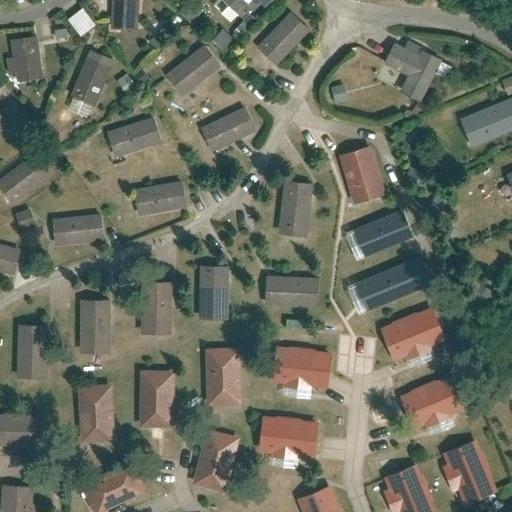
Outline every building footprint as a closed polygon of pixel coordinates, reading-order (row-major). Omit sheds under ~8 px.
[(141,30),(142,0),(115,0),(114,29),(141,30)] [(267,10),(276,0),(224,0),(246,21),(261,5),(267,10)] [(71,17),(84,34),(100,22),(86,5),(71,17)] [(311,31),(293,12),(258,48),(277,66),(311,31)] [(39,37),(15,40),(20,84),(44,81),(39,37)] [(224,68),(207,45),(167,74),(184,97),(224,68)] [(403,92),(422,102),(444,62),(423,51),(419,57),(399,46),(388,64),(411,77),(403,92)] [(117,61),(92,52),(72,101),(97,111),(117,61)] [(511,98),(463,119),(474,145),(511,128),(511,98)] [(256,132),(245,108),(202,127),(213,151),(256,132)] [(0,135),(11,128),(0,112),(0,135)] [(162,144),(155,116),(107,130),(115,157),(162,144)] [(369,146),(339,155),(354,202),(384,192),(369,146)] [(0,184),(0,188),(13,206),(52,177),(36,157),(0,184)] [(316,186),(286,182),(280,232),(310,235),(316,186)] [(180,184),(135,189),(138,215),(183,210),(180,184)] [(404,211),(355,231),(365,255),(414,236),(404,211)] [(104,216),(54,220),(59,247),(106,242),(104,216)] [(0,274),(17,278),(23,248),(0,243),(0,274)] [(424,255),(362,280),(373,308),(435,283),(424,255)] [(202,311),(230,311),(230,271),(202,270),(202,311)] [(321,277),(270,275),(270,307),(321,308),(321,277)] [(175,283),(143,283),(143,333),(174,333),(175,283)] [(111,301),(83,300),(81,352),(109,353),(111,301)] [(446,340),(433,306),(381,326),(394,360),(446,340)] [(42,324),(15,324),(14,371),(42,371),(42,324)] [(239,347),(207,348),(209,402),(240,401),(239,347)] [(312,388),(331,390),(335,353),(276,347),(272,384),(285,385),(285,390),(312,392),(312,388)] [(178,371),(142,369),(139,427),(175,429),(178,371)] [(469,406),(455,374),(399,397),(412,430),(469,406)] [(110,379),(74,381),(77,436),(113,434),(110,379)] [(41,413),(0,412),(0,443),(40,444),(41,413)] [(292,427),(268,425),(265,453),(292,456),(292,462),(311,464),(315,424),(292,422),(292,427)] [(239,439),(209,432),(197,482),(228,489),(239,439)] [(479,440),(441,454),(460,505),(498,492),(479,440)] [(133,461),(81,484),(92,511),(108,511),(148,495),(133,461)] [(436,511),(419,464),(384,477),(396,511),(436,511)] [(34,511),(36,484),(0,483),(0,511),(34,511)] [(343,511),(334,487),(300,500),(304,511),(343,511)]
